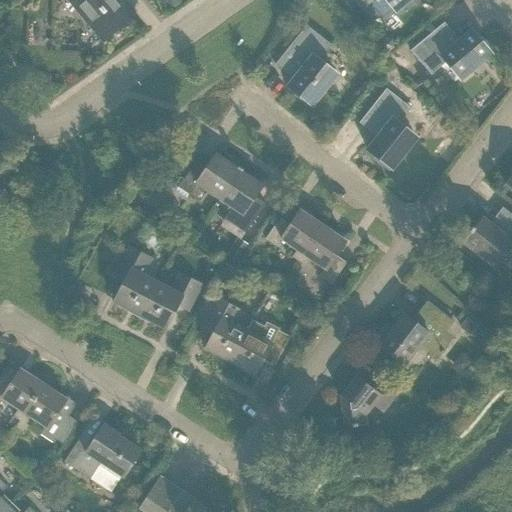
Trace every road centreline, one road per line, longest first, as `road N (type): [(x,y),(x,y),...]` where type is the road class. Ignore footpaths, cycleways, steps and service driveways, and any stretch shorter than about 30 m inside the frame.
road 1 (residential): [(0,324),(27,324),(220,456),(253,464)]
road 2 (residential): [(253,464),(260,441),(420,236)]
road 3 (residential): [(0,104),(38,126),(58,123),(230,0)]
road 4 (residential): [(420,236),(241,99)]
road 5 (residential): [(420,236),(511,116)]
